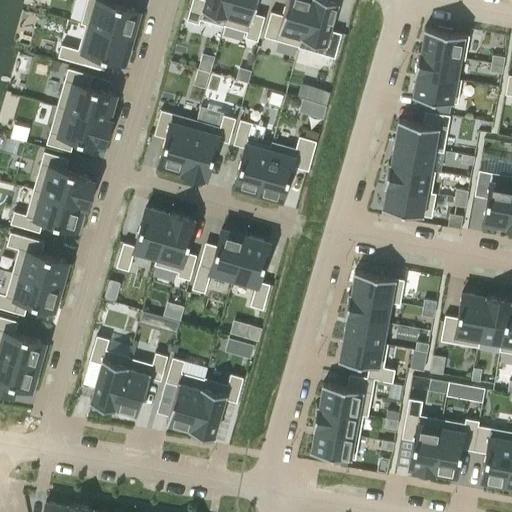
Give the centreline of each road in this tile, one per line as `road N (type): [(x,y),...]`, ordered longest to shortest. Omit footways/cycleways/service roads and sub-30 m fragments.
road 1 (residential): [(48,450),(49,417),(117,179)]
road 2 (residential): [(333,230),(271,492)]
road 3 (residential): [(398,0),(333,230)]
road 4 (residential): [(48,450),(271,492)]
road 5 (residential): [(117,179),(171,0)]
road 6 (residential): [(333,230),(511,265)]
road 7 (residential): [(286,223),(117,179)]
